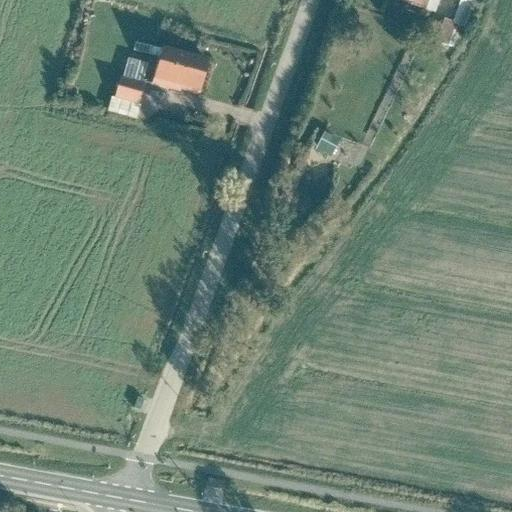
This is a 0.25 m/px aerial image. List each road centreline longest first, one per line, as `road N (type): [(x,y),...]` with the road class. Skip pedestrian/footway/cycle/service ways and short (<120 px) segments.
road 1 (tertiary): [(125,501),(307,0)]
road 2 (secondary): [(0,479),(125,501)]
